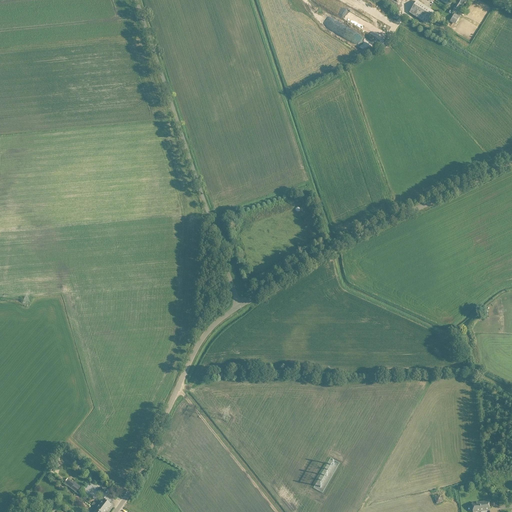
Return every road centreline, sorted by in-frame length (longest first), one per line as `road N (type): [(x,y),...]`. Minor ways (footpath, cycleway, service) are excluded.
road 1 (track): [(511,390),(452,372),(220,376),(178,386)]
road 2 (unclassified): [(239,305),(132,0)]
road 3 (unclassified): [(239,305),(337,242),(511,162)]
road 4 (unclassified): [(115,511),(199,342),(239,305)]
